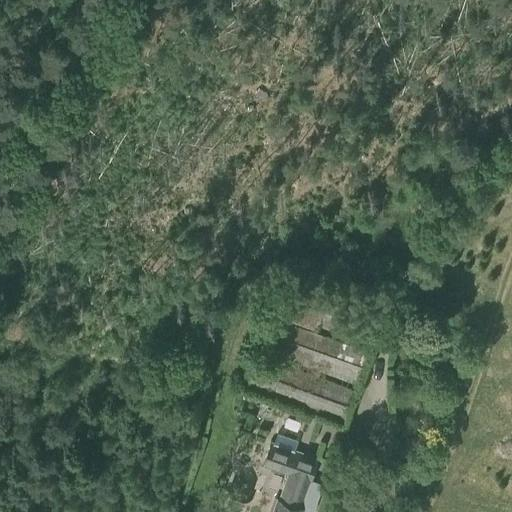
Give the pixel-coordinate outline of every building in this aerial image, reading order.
[(404,312),(415,293),(379,271),(367,291),(404,312)] [(375,333),(380,317),(346,305),(349,298),(284,275),(270,314),(316,330),(318,325),(329,329),(331,322),(339,325),(341,321),(375,333)] [(359,383),(370,352),(268,316),(257,348),(359,383)] [(345,423),(357,390),(253,353),(241,386),(345,423)] [(298,439),(278,432),(275,441),(273,441),(265,464),(291,473),(282,498),(277,496),(272,510),(274,511),(273,511),(302,511),(304,507),(314,510),(323,483),(311,479),(319,456),(295,448),(298,439)]
